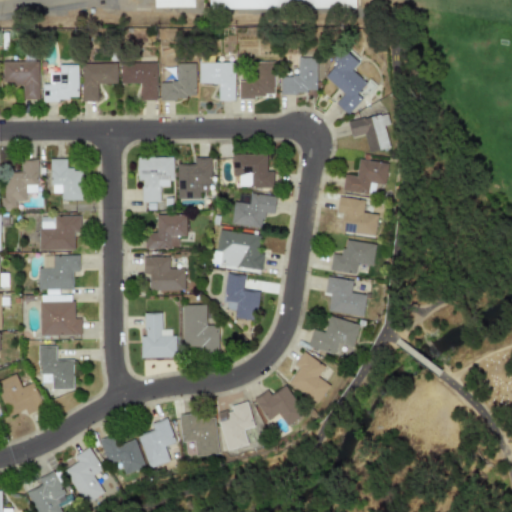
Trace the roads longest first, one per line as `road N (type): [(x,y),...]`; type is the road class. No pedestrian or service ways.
road 1 (residential): [(0,133),(288,131),(308,136),(314,152),(287,324),(274,351),(251,372),(221,382),(124,397),(0,458)]
road 2 (residential): [(110,132),(114,352),(124,397)]
